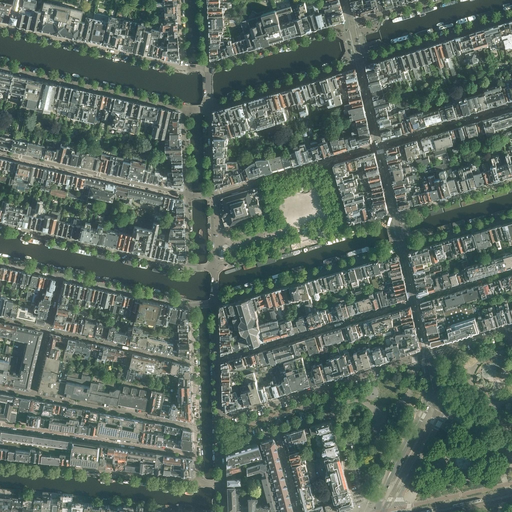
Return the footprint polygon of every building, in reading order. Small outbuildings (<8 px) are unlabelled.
[(16,24),(20,0),(13,0),(12,4),(8,22),(9,23),(9,22),(10,23),(11,23),(13,24),(14,24),(15,24),(16,24)] [(23,26),(28,0),(20,0),(16,24),(23,26)] [(36,0),(28,0),(23,26),(28,27),(30,27),(35,7),(36,0)] [(106,27),(109,16),(111,4),(97,0),(93,18),(88,41),(102,44),(106,27)] [(258,0),(234,0),(235,1),(236,5),(240,16),(241,21),(242,24),(245,32),(250,49),(257,46),(264,44),(276,40),(285,38),(280,20),(279,17),(277,10),(263,15),(258,0)] [(373,5),(371,0),(367,0),(368,1),(363,2),(352,4),(353,9),(358,8),(364,7),(373,5)] [(372,11),(379,9),(380,9),(376,0),(371,0),(373,5),(364,7),(358,8),(359,15),(360,15),(365,14),(372,11)] [(395,4),(393,0),(376,0),(380,9),(386,7),(387,7),(395,5),(395,4)] [(8,22),(12,4),(0,1),(0,20),(3,21),(4,21),(7,22),(8,22)] [(80,21),(82,10),(44,1),(41,11),(37,29),(45,31),(45,30),(52,32),(55,33),(55,32),(59,33),(58,34),(61,34),(68,36),(76,38),(80,21)] [(313,29),(308,15),(309,15),(309,14),(305,15),(304,11),(307,10),(305,1),(291,6),(293,12),(299,33),(306,31),(313,29)] [(293,12),(291,6),(290,2),(285,4),(286,7),(281,9),(280,5),(276,7),(277,10),(279,17),(286,14),(293,12)] [(325,26),(322,12),(320,13),(316,2),(313,3),(314,7),(319,27),(325,26)] [(419,15),(420,15),(438,9),(438,8),(438,7),(437,6),(436,6),(418,11),(418,12),(417,12),(417,13),(417,14),(418,14),(418,15),(419,15)] [(37,29),(41,11),(37,10),(38,8),(35,7),(30,27),(33,28),(37,29)] [(319,27),(314,7),(309,8),(311,14),(309,14),(309,15),(308,15),(313,29),(319,27)] [(344,19),(343,13),(337,14),(336,9),(331,10),(334,23),(337,22),(344,20),(344,19)] [(477,14),(479,20),(495,15),(494,9),(477,14)] [(299,33),(293,12),(286,14),(288,22),(290,26),(292,35),(299,33)] [(393,20),(392,21),(393,21),(393,22),(394,23),(395,23),(396,23),(412,18),(413,17),(414,17),(415,16),(416,15),(416,14),(415,13),(414,13),(413,13),(412,13),(411,13),(394,18),(393,19),(393,20)] [(114,26),(115,20),(116,18),(109,16),(106,27),(102,44),(110,46),(114,26)] [(242,24),(241,21),(240,16),(230,17),(210,18),(210,27),(227,26),(231,26),(231,27),(235,26),(239,25),(242,24)] [(88,41),(93,18),(86,17),(85,22),(81,39),(88,41)] [(117,47),(123,20),(116,18),(115,20),(120,21),(119,27),(114,26),(110,46),(111,46),(115,47),(116,47),(117,47)] [(160,24),(176,24),(176,18),(162,18),(157,18),(155,29),(159,30),(160,24)] [(285,38),(292,35),(290,26),(287,27),(284,19),(280,20),(285,38)] [(131,51),(137,23),(123,20),(117,47),(122,48),(127,49),(131,51)] [(81,39),(85,22),(80,21),(76,38),(81,39)] [(435,30),(436,30),(437,30),(438,31),(439,31),(440,31),(453,27),(454,26),(455,25),(454,24),(454,23),(453,23),(453,22),(452,23),(439,26),(438,27),(437,27),(437,28),(436,28),(436,29),(435,30)] [(511,50),(511,29),(510,22),(499,25),(505,44),(507,52),(511,50)] [(139,52),(145,25),(137,23),(131,51),(139,52)] [(146,54),(151,28),(152,27),(145,25),(139,52),(146,54)] [(505,44),(499,25),(498,25),(494,26),(489,28),(485,29),(489,43),(491,51),(498,49),(498,46),(505,44)] [(149,55),(152,43),(152,41),(153,37),(157,38),(157,37),(159,31),(159,30),(155,29),(151,28),(146,54),(149,55)] [(489,43),(485,29),(470,34),(475,47),(478,46),(479,48),(480,48),(481,48),(482,47),(481,45),(489,43)] [(250,49),(245,32),(241,33),(243,38),(245,37),(245,39),(243,40),(246,50),(250,49)] [(479,60),(475,47),(470,34),(470,33),(470,34),(469,34),(468,34),(466,35),(465,35),(463,36),(462,36),(461,37),(461,36),(461,37),(469,63),(479,60)] [(234,41),(233,38),(231,39),(231,37),(221,38),(221,35),(220,35),(210,35),(211,41),(224,41),(227,41),(231,40),(235,53),(239,52),(236,42),(234,42),(233,42),(234,41)] [(156,42),(157,38),(153,37),(152,41),(155,41),(154,45),(152,44),(153,43),(152,43),(149,55),(153,55),(156,42)] [(469,63),(461,37),(456,38),(459,49),(461,48),(462,51),(464,56),(462,57),(462,58),(464,65),(469,64),(469,63)] [(462,58),(462,57),(459,49),(456,38),(453,39),(457,53),(457,54),(459,54),(460,58),(462,58)] [(235,53),(231,40),(227,41),(228,47),(230,54),(235,53)] [(451,55),(453,54),(449,40),(442,42),(450,67),(450,69),(453,68),(450,57),(452,57),(451,55)] [(450,67),(442,42),(437,44),(442,57),(444,56),(444,59),(447,68),(450,67)] [(442,57),(437,44),(433,45),(437,61),(441,74),(442,74),(440,66),(442,66),(441,65),(444,64),(442,57)] [(437,61),(433,45),(428,47),(432,60),(434,59),(437,68),(438,67),(440,75),(441,74),(437,61)] [(429,62),(432,61),(432,60),(428,47),(422,48),(430,75),(430,76),(431,76),(430,71),(432,71),(429,62)] [(430,75),(422,48),(417,50),(421,64),(423,64),(427,76),(430,75)] [(167,59),(168,51),(169,49),(162,50),(161,57),(167,59)] [(421,64),(417,50),(411,52),(418,76),(421,75),(418,65),(421,64)] [(178,61),(178,54),(174,54),(170,54),(170,51),(168,51),(167,59),(172,60),(178,61)] [(418,76),(411,52),(405,53),(409,68),(413,67),(414,70),(413,70),(415,77),(418,76)] [(406,69),(409,68),(405,53),(399,55),(407,80),(408,82),(411,81),(407,70),(406,69)] [(407,80),(399,55),(396,56),(399,66),(401,65),(402,68),(400,69),(403,79),(405,78),(406,80),(407,80)] [(403,79),(400,69),(399,66),(396,56),(392,57),(399,79),(399,80),(403,79)] [(399,79),(392,57),(389,59),(395,81),(399,79)] [(395,81),(389,59),(385,60),(387,69),(388,71),(389,76),(390,81),(391,82),(395,81)] [(376,69),(375,63),(369,64),(367,65),(367,66),(366,67),(367,71),(376,69)] [(382,68),(376,69),(367,71),(369,76),(383,73),(382,68)] [(8,95),(12,74),(0,71),(0,86),(0,87),(0,88),(3,89),(4,88),(6,88),(5,92),(5,93),(5,94),(5,95),(4,100),(7,100),(8,95)] [(370,81),(389,76),(388,71),(386,72),(383,73),(369,76),(370,81)] [(22,99),(27,78),(13,74),(12,74),(8,95),(9,96),(10,92),(13,93),(12,98),(17,99),(18,94),(21,95),(20,98),(22,99)] [(358,79),(357,74),(348,76),(343,77),(337,79),(338,84),(342,83),(358,79)] [(342,102),(340,92),(335,94),(334,89),(336,89),(336,87),(333,76),(328,77),(336,104),(342,102)] [(390,81),(389,76),(370,81),(371,86),(390,81)] [(336,104),(328,77),(321,79),(324,91),(325,94),(327,101),(329,106),(334,105),(335,107),(336,106),(336,104)] [(35,108),(42,81),(41,81),(27,78),(22,99),(21,105),(35,108)] [(324,91),(321,79),(316,81),(322,102),(327,101),(325,94),(323,95),(322,92),(324,91)] [(50,112),(51,109),(53,100),(54,96),(56,84),(42,81),(35,108),(41,110),(41,111),(44,112),(44,110),(50,112)] [(322,102),(316,81),(311,82),(318,104),(322,102)] [(372,91),(386,87),(392,86),(391,82),(390,81),(371,86),(372,91)] [(506,102),(501,87),(500,81),(486,85),(487,87),(483,89),(484,92),(489,107),(490,106),(496,105),(500,103),(506,102)] [(318,104),(311,82),(307,84),(310,96),(313,105),(318,104)] [(57,108),(62,85),(56,84),(54,96),(57,97),(56,101),(53,100),(51,109),(52,110),(53,107),(57,108)] [(310,96),(307,84),(301,86),(304,98),(310,96)] [(364,105),(361,94),(360,89),(359,84),(348,87),(339,89),(340,92),(342,102),(343,105),(344,104),(346,109),(364,105)] [(65,99),(68,87),(62,85),(57,108),(63,109),(64,103),(61,102),(62,98),(65,99)] [(510,100),(507,92),(508,92),(506,85),(501,87),(506,102),(507,101),(510,100)] [(305,116),(306,116),(308,113),(304,98),(301,86),(294,88),(299,106),(302,115),(303,115),(305,116)] [(69,110),(74,88),(68,87),(65,99),(64,103),(63,109),(69,110)] [(387,92),(386,87),(372,91),(374,96),(387,92)] [(73,117),(76,105),(72,104),(73,101),(77,102),(79,89),(74,88),(69,110),(67,116),(73,117)] [(299,106),(294,88),(289,89),(293,103),(295,102),(296,107),(299,106)] [(79,118),(85,91),(79,89),(77,102),(76,105),(73,117),(74,117),(73,119),(77,120),(78,118),(79,118)] [(293,103),(289,89),(283,91),(288,104),(290,104),(293,112),(295,112),(293,103)] [(483,108),(479,94),(478,94),(477,90),(472,92),(473,96),(477,110),(483,108)] [(85,123),(92,92),(85,91),(79,118),(85,119),(84,122),(85,123)] [(288,104),(283,91),(278,92),(283,107),(284,112),(284,113),(287,112),(287,111),(288,111),(287,107),(286,108),(285,107),(285,105),(288,104)] [(388,96),(388,93),(391,93),(390,91),(387,92),(374,96),(373,96),(374,100),(388,96)] [(85,123),(87,123),(88,120),(93,121),(96,109),(97,106),(100,94),(92,92),(85,123)] [(283,107),(278,92),(273,94),(281,121),(286,120),(284,113),(284,112),(282,112),(281,110),(281,111),(280,108),(283,107)] [(489,107),(484,92),(479,94),(483,108),(489,107)] [(102,109),(105,95),(100,94),(97,106),(100,106),(99,109),(96,109),(93,121),(96,122),(97,116),(102,117),(103,110),(103,109),(102,109)] [(281,121),(273,94),(268,96),(271,107),(272,110),(276,109),(275,110),(275,111),(275,112),(276,114),(273,115),(274,118),(276,123),(281,121)] [(393,100),(395,99),(394,95),(388,96),(374,100),(375,104),(393,100)] [(111,113),(114,97),(109,96),(106,108),(105,110),(104,110),(103,110),(102,117),(101,121),(103,122),(103,119),(106,120),(108,112),(111,113)] [(276,123),(274,118),(273,115),(273,113),(268,114),(266,108),(271,107),(268,96),(263,97),(255,99),(254,100),(250,101),(258,128),(276,123)] [(477,110),(473,96),(467,97),(471,112),(477,110)] [(122,130),(129,101),(114,97),(111,113),(109,118),(108,126),(120,129),(120,130),(122,131),(122,130)] [(457,116),(452,102),(451,99),(449,99),(444,101),(445,105),(450,119),(457,116)] [(376,108),(394,104),(396,103),(395,101),(393,101),(393,100),(375,104),(376,108)] [(129,133),(136,102),(129,101),(122,130),(124,130),(124,128),(128,129),(127,133),(129,133)] [(258,128),(250,101),(243,103),(250,127),(251,131),(258,128)] [(136,102),(129,133),(131,134),(132,130),(137,131),(138,125),(143,104),(136,102)] [(422,108),(420,103),(420,102),(414,104),(416,109),(421,127),(427,125),(424,115),(422,108)] [(460,115),(457,106),(456,106),(454,102),(452,102),(457,116),(460,115)] [(250,127),(243,103),(237,105),(245,132),(247,131),(246,129),(250,127)] [(153,127),(158,107),(143,104),(138,125),(140,125),(142,118),(145,119),(145,123),(145,124),(147,124),(148,124),(149,123),(150,123),(150,120),(153,121),(152,125),(153,127)] [(377,112),(395,108),(394,104),(376,108),(377,112)] [(245,132),(237,105),(232,106),(241,136),(242,135),(241,134),(245,133),(245,132)] [(364,105),(346,109),(344,109),(346,119),(352,118),(366,115),(364,105)] [(445,105),(439,107),(439,110),(443,121),(450,119),(445,105)] [(241,136),(232,106),(227,108),(235,135),(235,136),(238,135),(239,137),(241,136)] [(159,136),(165,109),(158,107),(153,127),(151,134),(159,136)] [(389,112),(394,111),(393,109),(397,108),(397,107),(395,108),(377,112),(378,116),(388,114),(387,112),(389,112)] [(407,117),(405,113),(409,112),(409,111),(407,107),(398,109),(399,112),(392,114),(392,113),(388,114),(378,116),(379,121),(380,127),(400,122),(404,121),(407,120),(407,117)] [(235,135),(227,108),(221,110),(224,120),(226,125),(228,131),(229,134),(229,137),(235,135)] [(164,137),(170,110),(165,109),(159,136),(164,137)] [(421,127),(416,109),(409,111),(409,112),(410,116),(414,129),(421,127)] [(443,121),(439,110),(432,112),(435,123),(443,121)] [(435,123),(432,112),(424,115),(427,125),(435,123)] [(509,125),(506,114),(492,118),(495,129),(509,125)] [(495,129),(492,118),(483,120),(487,132),(489,138),(497,136),(495,129)] [(485,140),(483,134),(480,121),(476,123),(479,134),(481,141),(475,143),(478,154),(486,151),(483,140),(485,140)] [(396,127),(395,125),(396,125),(397,127),(401,126),(400,122),(380,127),(381,131),(390,129),(396,127)] [(356,125),(354,126),(347,127),(348,130),(344,131),(344,132),(343,132),(344,137),(345,136),(345,134),(351,132),(352,134),(358,132),(359,134),(370,131),(368,123),(356,125)] [(479,134),(476,123),(475,123),(466,125),(462,127),(466,137),(469,136),(469,137),(472,136),(472,135),(476,134),(476,135),(479,134)] [(464,146),(458,128),(454,129),(456,138),(458,138),(461,147),(464,146)] [(453,143),(449,130),(441,133),(445,145),(453,143)] [(338,136),(338,134),(337,131),(331,133),(330,133),(331,137),(332,143),(333,143),(335,152),(343,150),(339,139),(338,136)] [(344,138),(344,137),(343,132),(338,134),(338,136),(341,136),(342,138),(339,139),(343,150),(348,149),(344,138)] [(445,145),(441,133),(433,135),(437,147),(438,150),(446,148),(445,145)] [(328,154),(322,135),(322,134),(316,136),(317,137),(323,156),(328,154)] [(332,153),(329,144),(328,141),(326,142),(325,138),(327,137),(326,134),(322,135),(328,154),(332,153)] [(361,145),(359,138),(356,139),(356,137),(353,138),(353,135),(350,136),(350,137),(353,147),(361,145)] [(372,142),(371,135),(359,138),(361,145),(372,142)] [(437,147),(433,135),(421,139),(425,151),(429,150),(429,149),(430,148),(431,150),(433,150),(433,149),(437,147)] [(0,147),(11,150),(13,139),(12,139),(0,136),(0,147)] [(323,156),(317,137),(309,139),(308,137),(303,138),(305,144),(307,150),(311,148),(312,151),(314,159),(323,156)] [(353,147),(350,137),(344,138),(348,149),(353,147)] [(63,162),(68,141),(56,138),(55,142),(54,142),(52,148),(54,149),(57,149),(54,160),(63,162)] [(25,153),(28,142),(27,142),(24,142),(24,141),(23,142),(17,140),(16,140),(14,139),(13,139),(11,150),(25,153)] [(425,151),(421,139),(417,140),(422,157),(427,156),(425,151)] [(50,159),(52,150),(52,148),(54,142),(49,141),(48,140),(46,149),(44,157),(50,159)] [(422,157),(417,140),(405,144),(407,150),(409,159),(409,161),(413,160),(416,159),(422,157)] [(69,163),(72,149),(73,142),(68,141),(63,162),(69,163)] [(37,149),(38,145),(31,143),(30,147),(31,147),(30,154),(35,155),(36,148),(37,149)] [(310,160),(307,150),(305,144),(300,145),(305,162),(310,160)] [(305,162),(300,145),(295,147),(296,152),(300,163),(305,162)] [(450,180),(449,175),(447,170),(445,171),(444,168),(447,168),(447,169),(452,168),(446,148),(438,150),(434,151),(434,153),(428,155),(431,164),(433,172),(436,171),(438,178),(440,177),(440,179),(441,178),(446,195),(451,193),(448,181),(450,180)] [(83,166),(86,154),(83,153),(84,150),(79,149),(79,151),(76,165),(83,166)] [(107,172),(111,152),(102,150),(100,157),(103,158),(104,158),(103,161),(101,170),(107,172)] [(119,175),(124,153),(125,152),(117,150),(117,151),(112,150),(111,152),(107,172),(119,175)] [(266,156),(265,151),(252,155),(253,159),(266,156)] [(144,169),(145,162),(147,156),(132,152),(132,155),(127,176),(141,179),(144,169)] [(379,173),(375,153),(375,152),(355,158),(357,167),(358,167),(358,171),(359,177),(359,178),(379,173)] [(127,176),(132,155),(124,153),(119,175),(127,176)] [(286,167),(282,156),(282,153),(269,157),(273,171),(286,167)] [(94,169),(97,156),(86,154),(83,166),(94,169)] [(295,165),(292,157),(288,159),(287,154),(282,156),(286,167),(295,165)] [(507,177),(503,165),(501,166),(500,165),(502,164),(499,154),(494,156),(495,158),(500,179),(507,177)] [(273,171),(269,157),(267,158),(266,158),(264,158),(262,159),(261,159),(259,159),(257,160),(258,161),(256,162),(254,163),(252,164),(250,165),(249,166),(248,167),(247,167),(250,178),(273,171)] [(357,167),(355,158),(346,161),(348,167),(348,168),(349,171),(350,173),(358,171),(358,167),(357,167)] [(494,181),(500,179),(495,158),(493,158),(494,164),(494,165),(494,166),(492,167),(493,167),(491,168),(491,170),(494,181)] [(511,173),(508,158),(505,159),(507,164),(503,165),(507,177),(511,175),(511,173)] [(410,165),(409,161),(409,159),(403,161),(389,164),(390,170),(410,165)] [(416,173),(415,167),(413,160),(409,161),(410,165),(412,170),(413,175),(406,177),(393,180),(394,184),(410,180),(414,179),(414,180),(418,179),(416,173)] [(16,169),(18,162),(12,161),(10,170),(9,172),(14,173),(15,168),(16,169)] [(348,167),(346,161),(335,164),(335,165),(334,165),(336,171),(346,168),(346,169),(348,168),(348,167)] [(26,182),(30,165),(18,162),(16,169),(14,180),(13,184),(12,188),(16,189),(15,192),(19,193),(20,190),(24,191),(26,185),(26,182)] [(481,184),(477,168),(475,162),(470,163),(471,166),(467,167),(472,187),(476,186),(481,184)] [(494,181),(491,170),(490,170),(488,163),(485,163),(490,182),(494,181)] [(440,197),(436,180),(434,175),(430,164),(423,166),(427,177),(428,177),(430,185),(431,186),(432,185),(433,186),(429,187),(429,189),(430,190),(433,199),(440,197)] [(32,184),(33,179),(36,167),(30,165),(26,182),(32,184)] [(406,177),(405,172),(412,170),(410,165),(390,170),(393,180),(406,177)] [(472,187),(467,167),(464,168),(464,165),(462,166),(468,188),(472,187)] [(468,188),(462,166),(461,166),(462,168),(459,169),(462,178),(464,189),(468,188)] [(147,181),(150,167),(148,167),(147,169),(144,169),(141,179),(147,181)] [(464,189),(462,178),(460,179),(457,169),(456,170),(455,167),(452,168),(458,191),(464,189)] [(485,183),(482,172),(481,173),(479,167),(477,168),(481,184),(485,183)] [(239,181),(236,172),(235,168),(231,169),(236,182),(239,181)] [(350,173),(349,171),(347,171),(346,169),(346,168),(336,171),(337,176),(350,173)] [(458,191),(452,168),(447,169),(447,170),(449,175),(451,175),(452,180),(450,180),(448,181),(451,193),(458,191)] [(358,171),(350,173),(337,176),(339,183),(359,177),(358,171)] [(428,200),(424,184),(420,172),(416,173),(418,179),(419,182),(424,201),(428,200)] [(381,179),(379,173),(359,178),(360,181),(360,183),(361,184),(371,182),(381,179)] [(83,187),(85,178),(79,176),(76,190),(77,190),(77,189),(78,189),(79,186),(83,187)] [(232,184),(230,177),(226,178),(227,181),(224,182),(225,186),(232,184)] [(225,186),(224,182),(227,181),(226,178),(216,178),(216,189),(218,188),(218,189),(225,187),(225,186)] [(360,183),(359,182),(357,182),(356,178),(339,183),(341,188),(357,184),(360,183)] [(441,178),(440,179),(436,180),(440,197),(446,195),(441,178)] [(405,186),(404,184),(411,182),(410,180),(394,184),(395,188),(405,186)] [(113,195),(116,185),(106,182),(101,181),(100,188),(95,187),(90,186),(88,192),(88,195),(96,197),(104,199),(112,201),(113,195)] [(424,201),(419,182),(415,183),(416,188),(417,192),(419,203),(424,201)] [(411,189),(416,188),(415,183),(405,186),(395,188),(396,192),(406,190),(411,189)] [(433,199),(430,190),(429,189),(427,189),(426,185),(428,185),(428,183),(424,184),(428,200),(433,199)] [(356,191),(355,188),(358,187),(357,184),(341,188),(342,194),(356,191)] [(125,201),(128,188),(116,185),(113,195),(116,196),(115,199),(117,199),(118,196),(119,196),(118,199),(121,200),(121,197),(124,197),(123,200),(125,201)] [(264,191),(263,186),(249,190),(251,195),(264,191)] [(385,196),(383,187),(372,190),(363,192),(363,194),(364,196),(368,195),(369,195),(370,197),(367,198),(368,200),(385,196)] [(161,205),(163,196),(142,191),(128,188),(125,201),(125,203),(129,204),(131,204),(132,198),(161,205)] [(65,198),(67,192),(51,189),(50,194),(65,198)] [(492,193),(493,198),(506,194),(505,189),(492,193)] [(258,217),(251,195),(249,190),(239,193),(238,192),(232,194),(232,195),(222,198),(223,203),(225,208),(227,216),(229,220),(229,221),(230,226),(242,222),(242,224),(247,223),(246,221),(258,217)] [(359,195),(363,194),(363,192),(355,195),(354,193),(359,191),(358,190),(356,191),(342,194),(344,200),(359,196),(359,195)] [(260,206),(259,201),(266,198),(264,191),(251,195),(258,217),(263,216),(262,213),(260,206)] [(479,197),(480,203),(493,199),(492,193),(479,197)] [(365,200),(364,196),(363,194),(359,195),(359,196),(344,200),(346,206),(357,203),(361,201),(365,200)] [(374,203),(385,200),(385,196),(368,200),(365,200),(366,205),(374,203)] [(461,202),(463,207),(479,202),(478,197),(461,202)] [(183,205),(183,200),(183,199),(179,198),(179,199),(171,198),(169,207),(172,207),(171,210),(174,210),(175,209),(175,206),(183,205)] [(366,206),(366,205),(365,200),(361,201),(362,202),(358,203),(360,208),(361,213),(363,219),(369,218),(367,209),(366,206)] [(376,207),(386,204),(385,200),(374,203),(374,204),(366,206),(367,209),(370,208),(371,207),(371,208),(372,208),(376,207)] [(6,213),(9,202),(5,201),(4,201),(0,220),(1,220),(2,220),(2,221),(2,220),(4,221),(6,216),(5,216),(5,215),(4,215),(5,212),(6,213)] [(15,213),(16,208),(17,204),(9,202),(6,213),(6,216),(4,221),(9,222),(10,222),(12,223),(14,213),(15,213)] [(27,226),(31,209),(32,203),(29,202),(27,214),(24,214),(22,225),(27,226)] [(36,228),(41,208),(42,203),(37,202),(35,212),(38,213),(37,217),(34,216),(31,227),(35,228),(34,229),(36,229),(36,228)] [(358,208),(357,203),(346,206),(347,211),(358,208)] [(446,207),(447,211),(460,207),(459,203),(446,207)] [(387,212),(388,211),(387,207),(377,211),(375,211),(376,216),(387,212)] [(17,224),(20,209),(16,208),(15,213),(14,213),(12,223),(17,224)] [(41,229),(45,215),(46,209),(41,208),(36,228),(41,229)] [(361,213),(360,208),(358,208),(347,211),(349,217),(357,215),(361,213)] [(72,236),(77,218),(78,210),(77,210),(75,216),(74,216),(73,224),(71,223),(68,235),(71,236),(71,237),(72,238),(72,236)] [(47,232),(47,231),(50,218),(51,219),(51,218),(53,218),(53,217),(57,218),(58,213),(52,212),(49,211),(49,214),(49,216),(45,215),(41,229),(45,230),(45,231),(47,232)] [(58,233),(61,221),(59,221),(60,213),(58,213),(57,218),(53,217),(53,218),(51,218),(51,219),(50,218),(47,231),(54,232),(53,233),(55,234),(55,232),(58,233)] [(63,235),(67,215),(65,215),(64,222),(61,221),(58,233),(62,234),(61,235),(63,235)] [(359,220),(357,215),(349,217),(351,223),(359,220)] [(78,238),(81,226),(77,225),(78,224),(78,223),(81,223),(82,219),(77,218),(72,236),(78,238)] [(184,228),(184,221),(184,219),(175,219),(175,221),(174,221),(172,221),(172,223),(170,229),(184,228)] [(465,224),(463,219),(451,222),(453,227),(465,224)] [(151,255),(158,225),(159,223),(159,222),(153,221),(151,230),(134,226),(132,235),(129,249),(134,251),(140,252),(146,254),(150,254),(151,255)] [(84,239),(88,223),(86,222),(85,223),(85,227),(81,226),(78,238),(84,239)] [(90,240),(93,228),(89,228),(90,224),(90,223),(88,223),(84,239),(90,240)] [(511,236),(508,223),(503,224),(507,239),(509,239),(511,243),(511,242),(511,236)] [(507,239),(503,224),(498,226),(501,238),(502,241),(507,239)] [(96,242),(100,226),(98,225),(98,226),(97,229),(93,228),(90,240),(96,242)] [(156,256),(160,235),(162,226),(158,225),(151,255),(156,256)] [(102,243),(105,231),(102,230),(102,227),(102,226),(100,226),(96,242),(102,243)] [(501,238),(498,226),(493,227),(498,245),(499,248),(501,248),(499,240),(498,240),(498,239),(501,238)] [(498,245),(493,227),(488,228),(491,240),(493,240),(495,246),(498,245)] [(109,245),(112,228),(109,228),(109,231),(105,230),(105,231),(102,243),(106,244),(109,245)] [(115,246),(118,233),(114,232),(115,229),(112,228),(109,245),(111,245),(115,246)] [(119,247),(124,228),(121,228),(120,232),(118,231),(118,233),(115,246),(119,247)] [(360,237),(361,236),(378,232),(377,228),(359,232),(359,233),(358,233),(358,234),(358,235),(358,236),(359,236),(360,236),(360,237)] [(491,240),(488,228),(487,228),(487,229),(482,230),(482,232),(481,232),(481,230),(475,232),(479,247),(492,243),(491,240)] [(479,247),(475,232),(471,233),(474,246),(476,245),(478,252),(481,252),(479,247)] [(129,249),(132,235),(127,233),(124,248),(129,249)] [(475,247),(474,246),(471,233),(465,235),(468,249),(475,247)] [(164,258),(168,241),(169,235),(169,234),(165,234),(165,236),(163,241),(165,241),(164,246),(162,245),(160,257),(164,258)] [(160,257),(162,245),(160,245),(161,242),(163,242),(163,241),(165,236),(160,235),(156,256),(160,257)] [(472,262),(468,249),(465,235),(456,238),(460,253),(461,257),(462,260),(464,266),(467,266),(466,264),(472,262)] [(327,247),(344,243),(345,243),(345,242),(346,242),(346,241),(347,241),(347,240),(347,239),(346,238),(345,238),(344,238),(344,237),(343,237),(326,242),(325,242),(325,243),(324,243),(324,244),(324,245),(324,246),(325,246),(325,247),(326,247),(327,247)] [(460,253),(456,238),(451,239),(454,250),(451,251),(452,252),(453,257),(456,256),(456,255),(456,254),(460,253)] [(171,252),(172,250),(168,249),(169,245),(173,246),(173,245),(174,241),(168,241),(164,258),(170,259),(172,252),(171,252)] [(46,246),(65,250),(66,250),(67,248),(67,247),(66,246),(47,242),(46,242),(45,243),(45,244),(45,245),(45,246),(46,246)] [(445,250),(444,250),(442,242),(435,244),(438,258),(439,258),(447,256),(446,255),(445,250)] [(307,252),(323,247),(323,246),(323,245),(323,244),(322,244),(322,243),(321,243),(306,248),(305,248),(305,249),(305,250),(305,251),(306,252),(307,252)] [(430,271),(434,270),(435,274),(439,273),(443,272),(439,258),(438,258),(435,244),(428,246),(430,253),(411,258),(412,263),(412,264),(414,269),(413,270),(414,274),(426,272),(425,270),(430,269),(430,271)] [(430,253),(428,246),(424,247),(410,251),(410,252),(409,252),(410,253),(411,257),(410,257),(411,258),(430,253)] [(343,259),(344,259),(363,253),(363,252),(363,251),(363,250),(362,250),(362,249),(361,249),(342,255),(342,256),(342,257),(342,258),(343,259)] [(280,259),(300,254),(300,253),(301,253),(301,252),(301,251),(300,251),(300,250),(299,250),(298,250),(280,255),(279,256),(278,256),(278,257),(277,257),(277,258),(278,259),(279,259),(279,260),(280,259)] [(511,252),(511,253),(510,251),(505,253),(503,253),(507,268),(511,266),(511,252)] [(507,268),(503,253),(495,255),(495,257),(499,270),(507,268)] [(96,256),(97,256),(97,257),(99,258),(100,258),(116,262),(117,258),(101,254),(99,254),(98,254),(97,254),(96,255),(96,256)] [(273,257),(255,262),(257,268),(275,262),(273,257)] [(499,270),(495,257),(479,262),(478,260),(472,262),(466,264),(467,266),(471,279),(483,275),(499,270)] [(456,270),(452,259),(446,261),(449,271),(453,270),(453,271),(456,270)] [(123,261),(122,261),(121,262),(122,263),(123,263),(123,264),(124,264),(125,265),(126,265),(144,269),(145,269),(146,269),(146,268),(147,267),(146,266),(146,265),(145,265),(127,261),(126,261),(126,260),(125,260),(124,261),(123,261)] [(382,271),(379,260),(373,262),(378,282),(383,278),(381,272),(382,271)] [(304,266),(305,270),(322,265),(321,261),(304,266)] [(378,282),(373,262),(367,263),(370,274),(375,291),(380,290),(379,286),(378,282)] [(367,275),(370,274),(367,263),(361,265),(355,267),(360,284),(361,286),(369,283),(367,275)] [(291,269),(293,274),(304,270),(303,266),(291,269)] [(467,266),(464,266),(463,267),(463,269),(467,280),(471,279),(467,266)] [(152,271),(173,276),(174,272),(153,267),(152,271)] [(360,284),(355,267),(349,269),(353,282),(354,285),(360,284)] [(391,269),(389,270),(388,270),(384,271),(381,272),(383,278),(384,280),(393,277),(403,275),(401,267),(391,269)] [(10,286),(13,270),(13,269),(7,268),(4,284),(10,286)] [(14,287),(17,270),(13,270),(10,286),(9,287),(14,288),(14,287)] [(348,281),(346,275),(346,274),(345,270),(340,271),(343,281),(343,282),(344,285),(349,284),(348,281)] [(415,278),(435,274),(434,270),(430,271),(426,272),(414,274),(415,278)] [(453,284),(450,274),(449,271),(443,272),(447,286),(453,284)] [(463,281),(460,273),(460,271),(455,272),(458,283),(463,281)] [(30,282),(32,274),(26,272),(22,287),(22,289),(25,290),(27,281),(30,282)] [(268,280),(269,280),(284,276),(283,272),(268,277),(267,277),(267,278),(266,278),(267,279),(267,280),(268,280)] [(345,299),(341,287),(337,272),(329,275),(332,287),(333,290),(337,289),(338,292),(334,294),(337,302),(338,301),(340,301),(345,299)] [(458,283),(455,272),(450,274),(453,284),(458,283)] [(443,287),(439,273),(435,274),(436,278),(437,281),(437,284),(434,285),(435,290),(438,289),(443,287)] [(32,302),(38,275),(32,274),(30,282),(26,301),(32,302)] [(416,282),(436,278),(435,274),(415,278),(416,282)] [(37,300),(39,289),(42,276),(38,275),(32,302),(31,307),(35,308),(47,310),(48,306),(38,304),(36,304),(37,300)] [(328,286),(325,276),(319,277),(322,289),(323,294),(325,294),(324,291),(329,289),(328,286)] [(322,289),(319,277),(312,279),(316,291),(315,291),(316,294),(315,294),(316,298),(320,297),(318,291),(322,289)] [(511,287),(508,277),(502,278),(505,285),(506,290),(508,289),(508,290),(511,289),(511,287)] [(52,290),(55,280),(54,279),(51,278),(49,286),(47,286),(47,289),(52,290)] [(417,286),(437,281),(436,278),(416,282),(417,286)] [(316,291),(312,279),(306,281),(311,295),(312,295),(311,293),(314,292),(315,294),(316,294),(315,291),(316,291)] [(501,291),(497,280),(492,281),(495,288),(497,288),(498,292),(501,291)] [(311,295),(306,281),(299,283),(303,298),(308,297),(310,302),(313,302),(312,300),(311,295)] [(430,286),(434,285),(437,284),(437,281),(417,286),(418,290),(427,287),(430,286)] [(68,302),(72,283),(68,282),(65,293),(63,302),(67,303),(68,302)] [(74,296),(74,295),(77,284),(72,283),(68,302),(69,302),(71,294),(73,295),(72,296),(74,296)] [(307,311),(305,305),(303,299),(303,298),(299,283),(290,285),(295,302),(300,301),(301,302),(300,303),(301,308),(297,310),(300,317),(304,316),(307,328),(311,327),(307,314),(306,311),(307,311)] [(491,294),(488,283),(484,284),(486,292),(488,292),(488,295),(491,294),(491,295),(492,295),(491,294)] [(486,292),(484,284),(479,286),(482,296),(483,297),(487,296),(486,292)] [(84,297),(87,286),(82,285),(78,303),(77,307),(82,308),(84,297)] [(295,302),(290,285),(282,288),(287,304),(288,303),(288,301),(293,300),(293,302),(295,302)] [(389,303),(387,295),(386,292),(385,285),(379,286),(380,290),(380,289),(381,292),(384,305),(389,303)] [(482,296),(479,286),(470,288),(461,291),(464,301),(473,298),(473,299),(477,298),(477,297),(482,296)] [(392,294),(407,291),(406,287),(395,290),(396,292),(393,292),(392,290),(386,292),(387,295),(392,294)] [(98,301),(100,289),(96,288),(92,306),(93,306),(93,305),(95,305),(96,300),(98,301)] [(287,304),(282,288),(276,290),(282,309),(285,308),(284,304),(287,304)] [(108,303),(110,292),(104,290),(100,307),(102,308),(103,305),(107,306),(108,303)] [(282,309),(276,290),(270,292),(278,319),(283,335),(289,334),(284,317),(282,309)] [(408,298),(407,291),(392,294),(394,302),(398,301),(405,299),(405,298),(408,298)] [(464,301),(461,291),(453,293),(445,296),(447,303),(447,306),(456,303),(464,301)] [(113,309),(117,293),(110,292),(108,303),(110,304),(109,308),(113,309)] [(278,319),(270,292),(264,293),(269,310),(271,318),(272,321),(278,319)] [(384,305),(381,292),(376,294),(377,297),(379,306),(384,305)] [(120,305),(123,295),(117,293),(113,309),(112,313),(114,313),(114,314),(115,315),(115,312),(118,313),(119,311),(119,308),(116,307),(117,304),(120,305)] [(269,310),(264,293),(258,295),(262,307),(263,311),(265,311),(266,311),(266,310),(269,310)] [(379,306),(377,297),(375,298),(373,293),(369,294),(370,297),(373,308),(379,306)] [(511,318),(507,303),(505,295),(504,294),(501,295),(501,297),(505,311),(509,322),(511,320),(511,318)] [(126,315),(131,296),(127,295),(123,312),(122,314),(124,314),(124,313),(126,313),(125,315),(126,315)] [(262,307),(258,295),(252,297),(258,316),(260,316),(260,314),(259,308),(262,307)] [(131,316),(135,297),(131,296),(126,315),(126,317),(130,318),(131,316)] [(361,311),(358,300),(357,296),(355,296),(356,299),(353,300),(356,313),(361,311)] [(48,306),(50,301),(50,299),(44,297),(43,297),(43,299),(42,299),(41,300),(39,300),(38,304),(48,306)] [(137,310),(139,298),(135,297),(131,316),(132,316),(133,314),(134,314),(134,312),(133,312),(134,310),(137,310)] [(258,316),(252,297),(250,297),(251,298),(248,298),(245,299),(241,300),(238,301),(236,302),(236,301),(234,302),(241,326),(239,326),(240,330),(241,331),(242,335),(241,336),(242,337),(238,338),(238,339),(239,343),(241,348),(251,345),(260,343),(261,342),(265,341),(260,325),(259,322),(258,316)] [(373,308),(370,297),(367,298),(367,299),(365,300),(365,298),(363,299),(358,300),(361,311),(364,311),(366,310),(367,310),(368,309),(369,310),(371,309),(373,308)] [(9,315),(12,303),(12,302),(6,301),(7,300),(1,298),(0,304),(0,312),(3,314),(9,315)] [(170,340),(170,338),(171,334),(159,331),(159,333),(153,332),(155,322),(159,303),(142,299),(139,298),(137,310),(133,326),(133,327),(129,343),(138,345),(144,346),(144,347),(171,353),(171,352),(177,354),(189,357),(188,342),(169,342),(170,340)] [(349,315),(346,302),(345,299),(340,301),(345,317),(349,315)] [(433,306),(431,299),(426,301),(421,303),(422,309),(433,306)] [(356,313),(353,300),(346,302),(349,315),(356,313)] [(67,305),(67,303),(63,302),(58,301),(57,306),(71,309),(71,307),(68,307),(68,306),(67,305)] [(16,317),(18,306),(19,303),(16,302),(15,304),(12,303),(9,315),(16,317)] [(241,326),(234,302),(229,304),(232,313),(236,327),(239,326),(241,326)] [(161,315),(161,313),(163,304),(159,303),(155,322),(163,324),(164,318),(160,318),(161,315)] [(315,311),(314,308),(313,303),(305,305),(307,311),(306,311),(307,314),(315,311)] [(337,319),(335,310),(334,310),(332,303),(329,304),(330,308),(331,307),(332,311),(331,312),(333,320),(337,319)] [(444,312),(457,308),(456,303),(447,306),(446,306),(446,303),(444,304),(442,304),(440,305),(435,306),(433,306),(422,309),(424,315),(443,311),(444,312)] [(505,323),(499,306),(498,303),(496,303),(498,312),(499,313),(497,314),(501,324),(505,323)] [(479,331),(477,322),(477,321),(474,312),(472,304),(457,308),(444,312),(445,317),(446,321),(447,325),(448,329),(449,331),(450,335),(430,340),(431,346),(479,331)] [(169,319),(172,306),(167,305),(164,318),(163,324),(163,325),(166,325),(166,326),(167,327),(169,319)] [(329,321),(326,309),(325,305),(321,306),(322,310),(319,311),(323,323),(329,321)] [(509,322),(505,311),(504,311),(502,305),(499,306),(505,323),(509,322)] [(30,314),(30,313),(26,312),(27,308),(25,308),(24,309),(21,308),(21,307),(18,306),(16,317),(36,321),(37,318),(37,316),(30,314)] [(72,319),(73,312),(74,310),(71,309),(57,306),(56,312),(65,315),(67,315),(68,315),(67,318),(72,319)] [(175,321),(175,319),(178,307),(172,306),(169,319),(175,321)] [(412,312),(411,307),(410,306),(391,312),(393,317),(412,312)] [(501,324),(497,314),(496,314),(496,312),(494,306),(491,307),(496,325),(501,324)] [(496,325),(491,307),(488,308),(489,311),(490,312),(491,316),(489,316),(493,327),(496,325)] [(46,316),(47,310),(35,308),(34,311),(39,312),(38,315),(46,316)] [(493,327),(489,316),(487,308),(484,309),(487,317),(485,318),(488,328),(493,327)] [(323,323),(319,311),(318,310),(315,311),(307,314),(311,327),(323,323)] [(488,328),(485,318),(482,318),(481,316),(482,316),(480,310),(477,311),(483,330),(488,328)] [(445,317),(444,312),(443,311),(424,315),(425,321),(445,317)] [(483,330),(477,311),(474,312),(477,321),(477,322),(479,331),(483,330)] [(65,315),(56,312),(54,318),(64,320),(65,321),(66,319),(64,318),(65,315)] [(76,322),(73,321),(74,317),(75,317),(76,315),(78,316),(78,313),(76,313),(73,312),(72,319),(71,322),(70,329),(74,330),(76,322)] [(394,324),(393,321),(392,317),(393,317),(391,312),(385,315),(372,318),(376,331),(376,334),(380,333),(379,331),(386,328),(386,329),(389,328),(388,327),(389,326),(390,326),(390,325),(394,324)] [(393,321),(413,317),(412,312),(393,317),(392,317),(393,321)] [(293,326),(293,324),(291,320),(291,318),(288,318),(288,316),(284,317),(289,334),(295,332),(293,326)] [(304,316),(300,317),(297,318),(298,322),(301,330),(307,328),(304,316)] [(394,325),(414,321),(413,317),(393,321),(394,324),(394,325)] [(445,317),(425,321),(426,325),(442,322),(446,321),(445,317)] [(62,327),(64,320),(54,318),(53,325),(62,327)] [(100,336),(104,319),(98,318),(97,323),(94,335),(100,336)] [(376,331),(372,318),(364,321),(367,332),(368,333),(376,331)] [(106,338),(110,321),(104,319),(100,336),(106,338)] [(283,335),(278,319),(272,321),(266,323),(263,324),(260,325),(265,341),(283,335)] [(94,335),(97,323),(85,320),(84,323),(82,332),(94,335)] [(115,328),(116,326),(116,322),(110,321),(106,338),(112,339),(115,329),(115,328)] [(395,330),(415,325),(414,321),(394,325),(395,328),(395,330)] [(10,324),(0,322),(0,333),(14,337),(17,326),(10,324)] [(364,335),(362,331),(360,322),(356,323),(359,336),(362,335),(363,338),(369,336),(368,333),(364,335)] [(448,329),(447,325),(442,326),(442,322),(426,325),(428,334),(439,331),(442,330),(448,329)] [(359,336),(356,323),(352,324),(355,338),(360,337),(359,336)] [(355,338),(352,324),(346,326),(346,327),(350,339),(350,340),(355,338)] [(416,330),(415,327),(415,325),(395,330),(395,328),(392,329),(393,332),(394,331),(395,332),(396,332),(396,334),(416,330)] [(26,341),(29,329),(17,326),(14,337),(14,339),(26,341)] [(350,339),(346,327),(341,328),(344,338),(345,340),(350,339)] [(36,360),(36,359),(37,354),(40,344),(41,337),(42,333),(42,332),(42,331),(39,331),(40,330),(33,328),(33,329),(29,329),(26,341),(19,374),(15,387),(28,390),(29,390),(29,389),(30,385),(32,377),(34,369),(35,361),(36,360)] [(344,338),(341,328),(334,330),(331,331),(324,333),(326,342),(327,343),(344,338)] [(119,340),(121,331),(117,330),(117,329),(115,329),(112,339),(119,340)] [(401,356),(399,348),(398,343),(400,342),(399,337),(397,338),(397,337),(394,338),(393,332),(392,329),(382,332),(383,335),(387,349),(390,359),(401,356)] [(450,335),(449,331),(443,333),(442,330),(439,331),(428,334),(430,340),(450,335)] [(125,342),(127,332),(125,331),(125,332),(121,331),(119,340),(125,342)] [(59,341),(60,336),(60,335),(56,333),(55,334),(51,333),(49,339),(56,340),(55,342),(59,343),(60,341),(59,341)] [(326,342),(324,333),(315,335),(320,349),(320,350),(326,348),(324,343),(326,342)] [(419,343),(417,333),(399,337),(400,342),(398,343),(399,348),(404,347),(409,346),(419,343)] [(320,349),(315,335),(305,338),(308,348),(310,353),(320,349)] [(65,348),(68,338),(60,336),(59,341),(60,341),(63,342),(62,346),(65,346),(65,348)] [(382,351),(377,336),(369,338),(373,352),(377,363),(385,361),(382,351)] [(70,363),(73,351),(76,340),(68,338),(65,348),(62,362),(70,363)] [(308,348),(305,338),(297,341),(300,350),(308,348)] [(55,345),(55,342),(56,340),(49,339),(49,343),(48,344),(47,344),(47,347),(48,347),(60,350),(61,348),(60,348),(60,346),(55,345)] [(81,352),(84,341),(81,341),(81,340),(80,339),(80,341),(76,340),(73,351),(81,352)] [(88,359),(89,355),(92,343),(88,342),(89,341),(88,341),(88,342),(84,341),(81,352),(81,354),(85,355),(84,357),(85,359),(88,359)] [(283,360),(294,356),(301,354),(300,350),(297,341),(273,348),(278,362),(271,364),(272,365),(273,368),(279,366),(279,364),(284,363),(283,360)] [(97,357),(100,345),(92,343),(89,355),(93,356),(93,354),(95,355),(95,356),(96,356),(96,357),(97,357)] [(377,363),(373,352),(370,353),(369,349),(369,348),(368,343),(365,344),(372,365),(377,363)] [(420,350),(419,343),(409,346),(410,353),(420,350)] [(372,365),(365,344),(364,344),(365,347),(363,348),(364,350),(354,353),(356,359),(359,369),(365,367),(372,365)] [(105,357),(108,347),(100,345),(97,357),(96,359),(98,359),(99,356),(104,358),(103,361),(104,361),(105,357)] [(59,358),(60,350),(48,347),(46,355),(59,358)] [(113,359),(116,349),(108,347),(105,357),(113,359)] [(278,362),(273,348),(267,350),(271,364),(278,362)] [(121,361),(124,350),(116,349),(113,359),(113,361),(114,362),(115,360),(121,361)] [(390,359),(387,349),(382,351),(385,361),(390,359)] [(129,365),(132,352),(124,350),(121,361),(121,363),(129,365)] [(271,364),(267,350),(263,351),(268,366),(272,365),(271,364)] [(268,366),(263,351),(259,352),(264,367),(268,366)] [(355,370),(350,357),(349,351),(345,353),(346,355),(347,358),(348,357),(350,362),(348,362),(348,363),(350,372),(355,370)] [(134,377),(140,354),(132,352),(129,365),(125,380),(133,382),(134,377)] [(283,380),(282,373),(279,366),(273,368),(272,365),(268,366),(264,367),(259,352),(255,353),(257,361),(258,363),(258,364),(254,366),(250,367),(250,366),(246,367),(243,357),(235,359),(238,368),(239,371),(239,372),(241,371),(242,375),(242,376),(254,372),(263,399),(276,395),(281,394),(287,392),(283,380)] [(142,378),(148,356),(140,354),(134,377),(142,378)] [(311,384),(304,362),(303,357),(302,357),(301,354),(294,356),(295,359),(284,363),(293,390),(299,388),(305,386),(306,386),(305,386),(310,384),(311,384)] [(346,373),(341,357),(341,356),(338,357),(337,354),(330,356),(331,359),(330,359),(327,360),(327,362),(324,363),(325,367),(329,378),(335,376),(346,373)] [(16,373),(19,357),(10,355),(9,361),(4,383),(4,385),(12,387),(15,387),(19,374),(16,373)] [(60,358),(59,358),(46,355),(37,392),(62,396),(63,396),(63,394),(66,377),(65,377),(65,379),(57,377),(60,358)] [(350,372),(348,363),(348,362),(347,358),(346,355),(341,357),(346,373),(350,372)] [(152,373),(156,358),(148,356),(142,378),(141,383),(149,385),(151,379),(145,378),(147,372),(152,373)] [(359,369),(356,359),(354,360),(352,356),(350,357),(355,370),(359,369)] [(161,370),(163,360),(156,358),(152,373),(160,374),(161,370)] [(0,382),(4,383),(9,361),(0,359),(0,382)] [(238,368),(235,359),(231,360),(228,361),(230,367),(233,366),(234,367),(232,368),(232,371),(237,371),(236,368),(238,368)] [(169,372),(172,361),(163,360),(161,370),(169,372)] [(329,378),(325,367),(324,368),(322,363),(323,363),(322,360),(319,361),(321,364),(325,379),(329,378)] [(178,368),(179,363),(172,361),(169,372),(169,373),(174,374),(174,373),(177,374),(178,368)] [(316,382),(311,367),(309,361),(304,362),(311,384),(316,382)] [(293,390),(284,363),(279,364),(279,366),(282,373),(283,380),(287,392),(293,390)] [(325,379),(321,364),(311,367),(316,382),(325,380),(325,379)] [(189,377),(189,371),(189,368),(184,369),(184,370),(178,368),(177,374),(182,374),(182,377),(189,377)] [(88,398),(91,381),(92,373),(68,369),(67,372),(66,377),(63,394),(88,398)] [(253,402),(263,399),(254,372),(242,376),(244,381),(245,383),(249,382),(252,388),(249,389),(253,402)] [(223,380),(230,380),(236,379),(236,384),(240,384),(241,384),(241,381),(238,381),(238,375),(223,375),(223,380)] [(190,385),(189,381),(189,377),(182,377),(180,377),(181,382),(179,382),(179,385),(190,385)] [(117,404),(120,389),(116,388),(113,391),(110,390),(109,393),(102,391),(103,384),(91,381),(88,398),(117,404)] [(253,402),(249,389),(252,388),(249,382),(245,383),(244,381),(241,381),(241,384),(240,384),(242,391),(246,404),(253,402)] [(145,409),(147,397),(143,396),(145,390),(140,389),(138,395),(135,395),(137,388),(132,387),(130,394),(127,393),(129,387),(121,385),(120,389),(117,404),(145,409)] [(190,393),(190,389),(190,385),(179,385),(175,386),(175,388),(179,388),(179,394),(190,393)] [(169,405),(171,395),(164,394),(164,392),(148,389),(147,396),(150,397),(147,412),(147,413),(159,415),(162,403),(169,405)] [(242,405),(240,397),(238,398),(236,391),(234,392),(235,395),(236,398),(237,402),(238,407),(242,405)] [(0,419),(15,422),(17,412),(11,411),(12,409),(12,405),(14,396),(8,394),(0,392),(0,419)] [(190,401),(190,397),(190,393),(179,394),(179,402),(190,401)] [(29,407),(31,399),(19,397),(18,405),(19,405),(18,413),(25,414),(27,406),(29,407)] [(51,411),(52,403),(44,401),(42,411),(42,413),(41,415),(50,417),(51,411)] [(191,410),(190,405),(190,401),(179,402),(179,405),(182,404),(182,409),(185,410),(191,410)] [(167,417),(169,406),(170,405),(169,405),(162,403),(159,415),(167,417)] [(175,418),(177,409),(177,408),(175,408),(176,405),(175,405),(175,404),(173,403),(173,405),(172,404),(171,407),(169,406),(167,417),(175,418)] [(81,416),(82,409),(81,409),(71,407),(70,414),(69,418),(76,419),(76,415),(81,416)] [(183,420),(184,416),(184,414),(185,414),(185,410),(182,409),(181,409),(181,412),(179,411),(179,409),(177,409),(175,418),(183,420)] [(98,419),(99,412),(90,410),(88,418),(88,419),(98,421),(98,419)] [(138,420),(132,419),(132,418),(131,418),(130,417),(129,418),(127,418),(127,417),(126,417),(125,417),(124,417),(118,416),(118,415),(117,415),(116,415),(115,415),(113,415),(113,414),(112,414),(111,414),(110,414),(104,413),(103,413),(103,412),(102,412),(101,412),(100,413),(99,412),(98,419),(106,420),(141,427),(142,420),(141,420),(141,419),(140,419),(139,419),(138,420)] [(48,427),(50,417),(41,415),(39,425),(48,427)] [(74,431),(76,419),(69,418),(62,417),(62,419),(50,417),(48,427),(74,431)] [(81,432),(83,425),(83,422),(83,420),(82,420),(81,420),(80,423),(78,422),(78,419),(76,419),(74,431),(81,432)] [(141,429),(141,428),(141,427),(106,420),(98,419),(98,421),(97,425),(97,426),(95,433),(96,433),(98,434),(101,434),(104,435),(106,435),(107,435),(109,435),(112,436),(114,436),(115,436),(117,436),(120,437),(122,437),(123,437),(125,438),(128,438),(130,439),(131,439),(133,439),(136,439),(138,440),(139,440),(141,429)] [(333,429),(333,426),(331,420),(331,421),(326,422),(322,423),(321,423),(317,425),(316,425),(310,427),(313,434),(318,433),(333,429)] [(153,428),(154,423),(147,421),(145,428),(146,428),(149,429),(153,430),(153,428)] [(177,446),(179,436),(180,428),(172,427),(165,425),(163,431),(171,432),(178,434),(177,439),(163,437),(161,444),(162,444),(177,446)] [(191,438),(191,430),(180,428),(179,436),(191,438)] [(306,436),(304,429),(298,431),(300,440),(307,439),(306,436)] [(337,443),(335,436),(335,434),(335,433),(335,432),(335,431),(334,431),(333,429),(318,433),(323,447),(325,446),(337,443)] [(70,454),(72,441),(72,440),(0,430),(0,435),(0,443),(9,444),(23,446),(23,445),(30,446),(30,447),(32,448),(35,448),(39,448),(42,449),(40,460),(59,462),(60,453),(65,454),(70,454)] [(300,440),(298,431),(298,430),(291,432),(291,433),(294,442),(300,440)] [(297,452),(294,442),(291,433),(285,435),(290,454),(297,452)] [(192,448),(191,442),(191,438),(179,436),(177,446),(181,447),(192,448)] [(275,443),(275,442),(274,440),(274,439),(273,439),(273,438),(272,438),(269,439),(262,441),(260,442),(261,446),(263,446),(263,447),(265,447),(264,445),(275,443)] [(98,454),(99,445),(97,444),(72,441),(70,454),(69,463),(96,466),(97,466),(98,456),(98,454)] [(261,457),(257,443),(242,447),(238,449),(226,453),(226,467),(239,463),(239,464),(261,457)] [(276,449),(276,446),(275,446),(275,443),(264,445),(265,447),(265,449),(262,449),(263,453),(266,452),(267,455),(277,452),(276,449)] [(340,453),(337,443),(325,446),(325,449),(324,449),(324,450),(323,450),(322,452),(323,453),(324,454),(326,453),(327,457),(340,453)] [(15,458),(16,450),(17,450),(17,449),(22,449),(28,450),(30,450),(30,447),(30,446),(23,445),(23,446),(9,444),(8,449),(7,457),(15,458)] [(112,461),(114,447),(107,446),(106,457),(105,467),(111,468),(112,461)] [(119,462),(121,448),(114,447),(112,461),(113,461),(114,462),(115,458),(118,458),(117,462),(119,462)] [(0,456),(7,457),(8,449),(0,448),(0,456)] [(126,463),(128,449),(121,448),(119,462),(121,462),(122,459),(124,459),(124,462),(125,462),(126,463)] [(155,460),(156,453),(128,449),(126,463),(139,464),(140,458),(142,458),(145,459),(149,459),(155,460)] [(301,457),(300,454),(304,453),(303,450),(297,452),(290,454),(291,460),(301,457)] [(279,461),(278,458),(279,458),(278,455),(277,452),(267,455),(267,458),(264,458),(265,462),(268,461),(269,464),(279,461)] [(162,461),(163,454),(156,453),(155,460),(154,472),(161,473),(162,461)] [(345,474),(344,468),(341,460),(340,453),(327,457),(325,457),(329,473),(327,474),(327,475),(325,475),(326,478),(328,477),(328,478),(330,478),(334,492),(349,488),(346,479),(345,474)] [(171,462),(172,456),(163,454),(162,461),(171,462)] [(102,456),(100,456),(98,456),(97,466),(105,467),(106,457),(102,456)] [(265,462),(264,458),(264,456),(261,457),(263,463),(246,468),(246,474),(259,471),(261,472),(262,476),(261,477),(267,500),(268,500),(270,506),(268,507),(269,511),(278,511),(277,508),(276,504),(275,499),(274,495),(272,490),(271,486),(270,480),(269,477),(267,471),(267,468),(265,462)] [(306,462),(305,459),(302,460),(301,457),(291,460),(293,465),(302,463),(306,462)] [(193,475),(192,465),(192,459),(185,458),(186,465),(186,467),(186,476),(193,476),(194,476),(194,475),(193,475)] [(139,470),(139,464),(126,463),(125,462),(124,462),(121,462),(119,462),(117,462),(114,462),(113,461),(113,468),(124,469),(139,470)] [(282,470),(281,467),(280,465),(279,461),(269,464),(270,467),(267,468),(267,471),(271,470),(271,473),(282,470)] [(318,481),(314,467),(315,467),(314,462),(313,462),(313,461),(306,463),(312,482),(313,482),(318,481)] [(181,475),(181,466),(186,467),(186,465),(181,464),(175,463),(171,462),(170,464),(169,474),(181,475)] [(234,472),(240,470),(239,464),(239,463),(226,467),(226,474),(227,479),(236,478),(234,472)] [(304,474),(304,471),(307,470),(306,467),(294,471),(295,476),(304,474)] [(284,480),(283,476),(283,474),(282,470),(271,473),(272,476),(269,477),(270,480),(273,480),(274,482),(284,480)] [(237,500),(237,495),(239,495),(239,493),(237,493),(237,488),(240,488),(240,478),(236,478),(227,479),(226,479),(227,485),(227,487),(228,510),(228,511),(247,511),(248,506),(241,507),(241,504),(239,504),(239,500),(237,500)] [(307,484),(306,482),(310,481),(309,478),(297,481),(298,486),(307,484)] [(287,489),(286,486),(285,483),(284,480),(274,482),(275,485),(271,486),(272,490),(276,489),(276,492),(287,489)] [(307,484),(298,486),(302,500),(313,497),(314,497),(311,484),(308,483),(307,484)] [(351,498),(349,489),(349,488),(334,492),(329,494),(331,503),(352,498),(351,498)] [(11,510),(13,494),(13,490),(6,489),(4,509),(11,510)] [(289,498),(288,495),(288,492),(287,492),(287,489),(276,492),(277,494),(274,495),(275,499),(278,498),(279,501),(289,498)] [(56,511),(58,499),(58,494),(43,493),(42,496),(40,511),(56,511)] [(40,511),(42,496),(33,495),(32,499),(32,504),(33,505),(32,511),(40,511)] [(70,511),(72,502),(72,496),(63,495),(61,511),(70,511)] [(269,511),(268,507),(262,506),(261,505),(259,505),(258,506),(255,506),(255,497),(247,497),(248,506),(247,511),(269,511)] [(313,497),(302,500),(302,501),(303,507),(304,510),(311,509),(312,508),(312,506),(315,505),(313,497)] [(28,511),(32,511),(33,505),(32,505),(32,500),(30,499),(30,498),(26,498),(25,499),(23,499),(22,511),(28,511)] [(291,507),(290,504),(291,504),(290,501),(289,498),(279,501),(279,503),(276,504),(277,508),(280,507),(281,510),(291,507)] [(354,506),(352,498),(331,503),(323,505),(324,511),(331,511),(333,511),(339,510),(340,510),(344,509),(349,508),(353,507),(354,506)] [(82,511),(83,505),(83,503),(72,502),(70,511),(82,511)]
